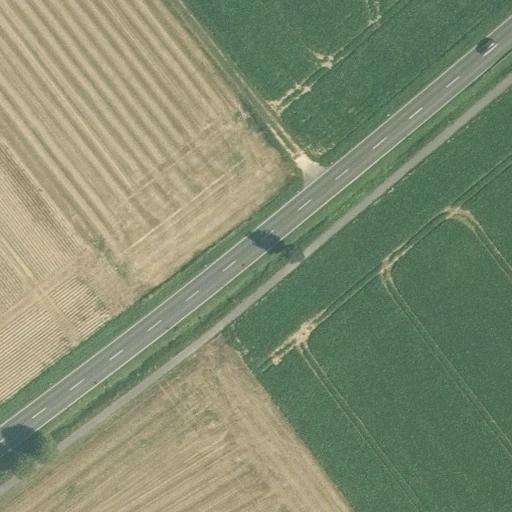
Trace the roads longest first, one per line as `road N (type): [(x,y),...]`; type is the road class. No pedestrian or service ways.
road 1 (primary): [(0,445),(511,37)]
road 2 (track): [(180,0),(329,189)]
